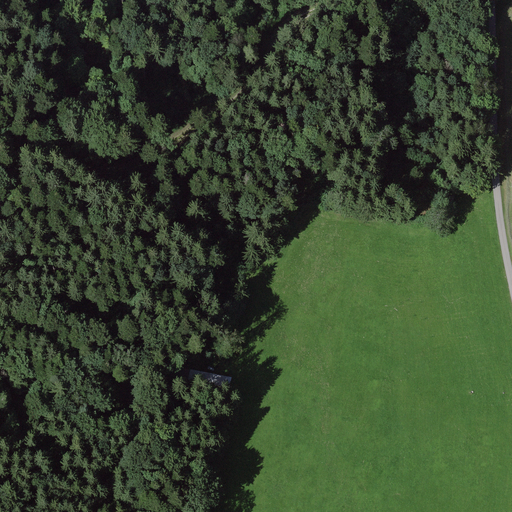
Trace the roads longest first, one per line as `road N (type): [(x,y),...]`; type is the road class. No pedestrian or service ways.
road 1 (track): [(493,170),(440,103),(436,50),(415,23),(383,5),(333,6),(293,19),(255,78),(188,140),(94,174),(0,149)]
road 2 (track): [(0,327),(124,367),(140,427),(96,511)]
road 3 (residential): [(490,0),(493,170),(511,285)]
